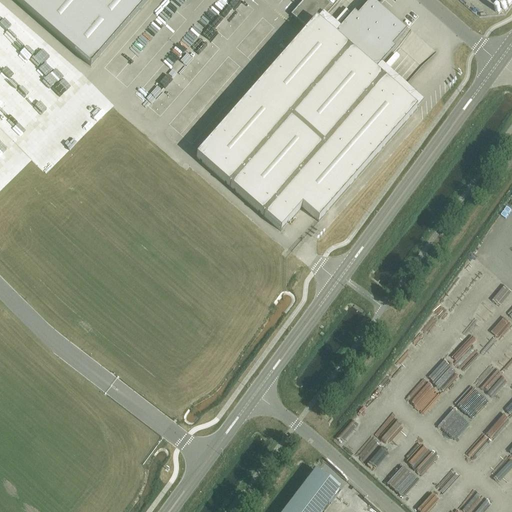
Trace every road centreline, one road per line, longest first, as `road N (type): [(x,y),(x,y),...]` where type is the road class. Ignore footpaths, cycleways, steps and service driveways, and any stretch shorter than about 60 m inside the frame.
road 1 (tertiary): [(495,58),(251,391)]
road 2 (tertiary): [(258,396),(501,64)]
road 3 (unclassified): [(393,511),(258,396)]
road 4 (tertiary): [(251,391),(162,511)]
road 5 (tertiary): [(173,511),(258,396)]
